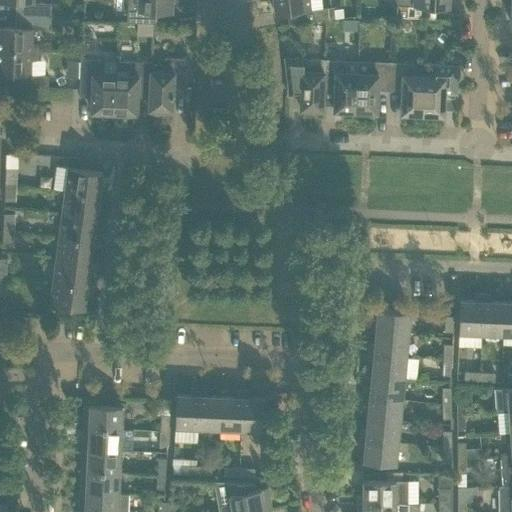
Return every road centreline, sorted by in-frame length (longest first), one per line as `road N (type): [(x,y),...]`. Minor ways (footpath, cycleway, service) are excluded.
road 1 (residential): [(313,511),(301,370),(281,362),(42,355)]
road 2 (residential): [(245,140),(186,154),(0,121)]
road 3 (residential): [(479,150),(245,140)]
road 4 (residential): [(479,150),(483,0)]
road 5 (residential): [(245,140),(228,0)]
road 6 (residential): [(35,511),(41,376)]
